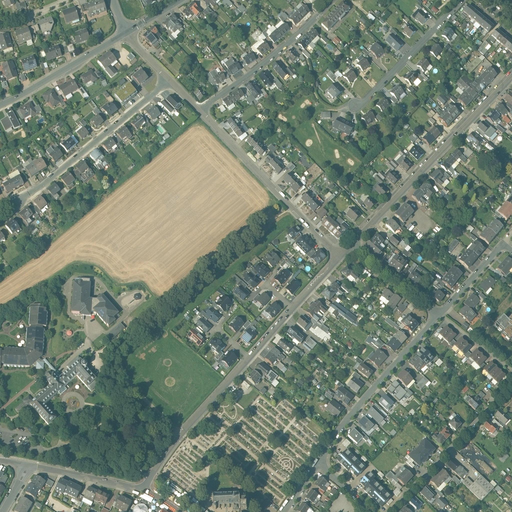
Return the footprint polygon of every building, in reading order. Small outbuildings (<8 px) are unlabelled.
[(101,0),(86,5),(88,11),(90,17),(92,16),(92,17),(93,16),(106,11),(102,0),(101,0)] [(232,5),(227,0),(224,0),(222,2),(229,9),(232,5)] [(197,8),(192,3),(187,8),(194,15),(196,17),(201,12),(197,9),(197,8)] [(343,3),(332,14),(338,20),(349,9),(343,3)] [(304,5),(296,13),(297,13),(302,18),(309,11),(304,5)] [(469,6),(463,12),(467,16),(473,10),(469,6)] [(75,8),(63,12),(67,24),(78,19),(77,15),(75,8)] [(187,8),(182,13),(186,16),(185,17),(186,18),(187,17),(187,18),(190,15),(191,17),(194,15),(187,8)] [(477,13),(473,10),(467,16),(472,19),(477,13)] [(428,19),(421,12),(415,19),(417,21),(418,21),(422,25),(428,19)] [(296,13),(293,16),(289,20),(295,26),(302,18),(297,13),(296,13)] [(477,13),(472,19),(476,23),(481,17),(477,13)] [(332,14),(321,25),(328,31),(338,20),(332,14)] [(173,15),(168,20),(175,28),(176,26),(178,25),(177,24),(178,23),(176,22),(178,20),(173,15)] [(481,17),(476,23),(480,26),(485,20),(481,17)] [(48,20),(40,23),(43,33),(50,31),(52,26),(51,25),(53,24),(51,18),(47,19),(48,20)] [(452,18),(450,21),(453,24),(454,23),(457,26),(459,24),(452,18)] [(175,28),(168,20),(163,24),(168,30),(169,28),(174,34),(178,30),(175,28)] [(485,20),(480,26),(484,30),(489,24),(485,20)] [(283,22),(282,21),(274,28),(282,36),(289,30),(283,22)] [(489,24),(484,30),(488,34),(493,27),(489,24)] [(415,32),(409,26),(402,32),(405,35),(406,34),(410,38),(415,32)] [(158,32),(153,27),(148,32),(153,37),(157,32),(158,32)] [(274,28),(273,27),(269,30),(272,34),(269,37),(274,43),(282,37),(282,36),(274,28)] [(28,28),(15,33),(19,44),(32,40),(30,35),(28,28)] [(86,29),(74,34),(77,43),(89,39),(86,29)] [(454,34),(447,29),(442,36),(449,42),(451,39),(451,38),(454,34)] [(318,36),(312,30),(305,37),(311,43),(318,36)] [(497,30),(492,37),(493,38),(490,41),(493,44),(496,40),(501,34),(497,30)] [(102,36),(99,31),(94,34),(97,39),(102,36)] [(148,32),(143,36),(152,46),(157,41),(153,37),(148,32)] [(160,35),(157,32),(153,37),(157,41),(159,43),(160,44),(162,42),(158,37),(160,35)] [(0,37),(0,43),(3,51),(12,48),(8,34),(0,37)] [(501,34),(496,40),(500,44),(506,37),(501,34)] [(305,37),(298,45),(304,50),(308,46),(312,50),(315,47),(311,43),(305,37)] [(506,37),(500,44),(504,47),(510,41),(506,37)] [(396,39),(390,46),(392,48),(393,48),(397,51),(403,45),(396,39)] [(264,43),(257,50),(262,56),(270,49),(264,43)] [(442,50),(435,45),(429,52),(436,58),(438,56),(438,55),(442,50)] [(62,57),(59,47),(51,50),(55,59),(62,57)] [(384,53),(378,47),(374,50),(371,52),(377,59),(384,53)] [(51,50),(44,52),(48,61),(55,59),(51,50)] [(298,57),(291,50),(285,56),(292,63),(298,57)] [(310,57),(305,51),(302,54),(308,59),(310,57)] [(109,53),(98,63),(105,71),(111,79),(117,74),(111,66),(116,62),(109,53)] [(251,54),(243,59),(247,66),(256,60),(251,54)] [(33,57),(21,62),(25,73),(37,69),(33,57)] [(232,59),(224,64),(228,69),(235,64),(232,59)] [(364,60),(360,63),(359,63),(356,65),(363,72),(369,66),(364,60)] [(429,65),(423,60),(417,67),(424,73),(426,70),(426,69),(429,65)] [(14,62),(3,66),(9,83),(19,79),(14,62)] [(289,75),(278,62),(272,67),(283,80),(289,75)] [(228,69),(228,70),(232,75),(232,76),(241,70),(236,63),(235,64),(228,69)] [(295,75),(289,68),(286,70),(292,77),(295,75)] [(497,76),(489,69),(483,75),(490,82),(494,79),(493,79),(497,76)] [(141,71),(133,78),(134,79),(140,86),(148,79),(141,71)] [(350,71),(346,75),(343,77),(349,84),(356,78),(350,71)] [(92,72),(81,78),(83,81),(82,81),(83,82),(85,86),(92,82),(93,84),(97,81),(92,72)] [(274,85),(266,72),(259,77),(268,89),(274,85)] [(221,73),(213,79),(217,86),(226,80),(221,73)] [(414,77),(411,73),(405,80),(411,86),(414,84),(413,83),(417,79),(414,77)] [(419,76),(417,74),(414,77),(417,79),(421,83),(423,80),(419,76)] [(428,80),(422,74),(419,76),(423,80),(426,82),(428,80)] [(490,82),(483,75),(477,81),(484,89),(487,85),(487,86),(490,82)] [(140,86),(134,79),(131,81),(132,83),(137,89),(140,86)] [(469,84),(464,79),(456,87),(460,90),(464,94),(472,101),(473,101),(479,95),(478,94),(481,91),(482,92),(484,89),(477,81),(476,81),(474,84),(472,86),(471,86),(469,84)] [(9,88),(7,80),(1,82),(4,90),(9,88)] [(75,83),(67,88),(66,87),(61,90),(66,98),(75,93),(76,94),(80,91),(75,83)] [(262,95),(252,83),(246,88),(252,95),(255,100),(262,95)] [(342,92),(335,84),(328,91),(331,94),(330,95),(334,100),(336,98),(342,92)] [(129,85),(115,97),(122,107),(137,95),(129,85)] [(397,87),(390,94),(397,100),(399,98),(403,93),(397,87)] [(206,97),(200,89),(194,93),(200,102),(206,97)] [(239,90),(231,96),(235,103),(244,97),(239,90)] [(52,92),(43,98),(47,104),(50,103),(54,108),(60,105),(58,101),(57,100),(52,92)] [(464,94),(458,100),(465,108),(472,101),(464,94)] [(180,105),(172,96),(166,102),(176,113),(182,107),(180,105)] [(231,96),(223,102),(227,109),(235,103),(231,96)] [(66,106),(60,97),(57,100),(58,101),(60,105),(62,108),(66,106)] [(384,100),(376,106),(383,113),(385,111),(385,110),(389,106),(384,100)] [(176,113),(166,102),(165,101),(161,105),(164,108),(172,117),(176,113)] [(32,105),(21,111),(26,121),(32,117),(34,119),(38,117),(35,111),(32,105)] [(117,112),(111,105),(108,108),(107,106),(102,110),(109,118),(117,112)] [(508,113),(500,105),(499,105),(498,105),(496,107),(497,107),(493,111),(499,117),(501,115),(503,117),(508,113)] [(222,106),(217,109),(221,114),(226,111),(222,106)] [(459,114),(451,106),(445,113),(453,121),(459,114)] [(41,108),(35,111),(38,117),(44,114),(41,108)] [(160,115),(154,108),(146,114),(152,122),(156,119),(160,115)] [(435,114),(431,110),(427,114),(431,118),(435,114)] [(493,111),(490,115),(489,115),(487,117),(488,117),(487,118),(493,124),(494,122),(496,124),(496,123),(497,124),(499,121),(497,119),(499,117),(493,111)] [(369,112),(361,119),(367,126),(370,124),(370,123),(375,119),(369,112)] [(453,121),(445,113),(438,119),(447,127),(453,121)] [(11,120),(3,124),(8,133),(16,129),(17,132),(22,129),(19,123),(15,115),(10,118),(11,120)] [(98,117),(91,123),(93,125),(93,126),(94,126),(96,129),(103,123),(98,117)] [(142,121),(140,118),(131,125),(136,131),(145,124),(142,121)] [(234,119),(228,123),(233,131),(240,127),(234,119)] [(346,123),(338,119),(333,128),(338,130),(342,131),(346,123)] [(483,122),(477,128),(484,134),(489,128),(483,122)] [(353,127),(346,123),(342,131),(345,133),(345,134),(349,136),(353,127)] [(504,131),(497,126),(495,128),(497,130),(498,131),(499,132),(502,134),(504,131)] [(240,127),(233,131),(236,135),(239,139),(245,134),(240,127)] [(132,138),(124,129),(117,135),(118,137),(122,142),(123,141),(125,143),(132,138)] [(440,135),(434,129),(428,134),(434,140),(440,135)] [(84,130),(77,135),(82,141),(89,135),(84,130)] [(428,134),(425,132),(423,135),(425,137),(423,140),(429,146),(434,140),(428,134)] [(482,142),(473,133),(467,140),(470,143),(468,145),(470,147),(472,145),(476,149),(482,142)] [(253,137),(247,142),(254,150),(260,144),(253,137)] [(76,146),(71,140),(65,145),(66,146),(63,148),(67,153),(76,146)] [(111,140),(103,147),(108,153),(115,146),(113,144),(111,140)] [(495,148),(488,143),(486,145),(493,151),(495,148)] [(266,152),(260,144),(254,150),(261,157),(266,152)] [(424,154),(415,147),(409,153),(417,161),(424,154)] [(468,149),(463,154),(465,156),(468,159),(473,153),(468,149)] [(57,150),(53,153),(51,150),(46,153),(49,157),(51,159),(55,164),(63,157),(57,150)] [(462,156),(456,150),(450,157),(456,162),(459,159),(463,163),(466,160),(462,156)] [(101,155),(98,151),(90,157),(95,163),(93,165),(96,167),(97,167),(100,171),(103,169),(108,165),(106,162),(104,159),(102,157),(101,155)] [(276,160),(271,155),(265,161),(272,168),(278,162),(279,162),(277,159),(276,160)] [(300,159),(306,167),(311,163),(305,155),(300,159)] [(450,157),(444,163),(450,168),(456,162),(450,157)] [(41,160),(34,165),(38,173),(46,168),(41,160)] [(400,166),(406,172),(412,167),(405,160),(400,166)] [(31,161),(23,166),(25,170),(26,170),(31,177),(38,173),(34,165),(32,163),(31,161)] [(278,162),(272,168),(278,175),(284,169),(278,162)] [(89,172),(83,163),(76,169),(78,172),(77,172),(79,173),(80,175),(79,176),(81,178),(83,181),(86,179),(87,180),(94,175),(90,171),(89,172)] [(444,163),(441,166),(447,172),(448,171),(452,174),(454,171),(450,168),(444,163)] [(442,176),(437,171),(430,177),(436,183),(437,182),(441,186),(446,180),(442,176)] [(399,180),(392,172),(386,178),(394,185),(399,180)] [(291,173),(283,180),(290,187),(297,180),(291,173)] [(69,175),(61,181),(66,187),(67,187),(71,183),(72,184),(75,182),(69,175)] [(380,178),(378,175),(374,179),(377,182),(378,181),(382,184),(384,182),(380,178)] [(24,185),(20,177),(11,182),(16,190),(24,185)] [(297,180),(290,187),(296,193),(303,186),(297,180)] [(504,189),(509,185),(504,180),(503,182),(506,184),(503,187),(501,184),(500,185),(504,189)] [(11,182),(3,186),(7,194),(16,190),(11,182)] [(431,189),(425,183),(418,190),(419,190),(418,190),(425,196),(425,195),(428,198),(429,198),(435,192),(431,189)] [(480,184),(478,191),(483,192),(483,190),(489,192),(491,188),(480,184)] [(388,192),(380,185),(375,191),(380,195),(380,196),(382,198),(388,192)] [(55,186),(48,192),(51,196),(53,198),(56,195),(60,192),(55,186)] [(425,196),(418,190),(412,197),(422,206),(425,203),(427,201),(423,197),(425,196)] [(309,192),(301,199),(308,206),(315,199),(309,192)] [(432,201),(429,198),(428,198),(425,195),(425,196),(423,197),(427,201),(425,203),(431,207),(434,203),(432,201)] [(46,205),(41,198),(34,204),(36,207),(39,211),(40,211),(46,205)] [(376,204),(369,198),(365,202),(364,203),(370,210),(376,204)] [(315,199),(308,206),(314,212),(321,205),(315,199)] [(511,207),(506,203),(502,209),(511,215),(511,216),(511,207)] [(405,205),(395,216),(399,220),(403,224),(413,213),(405,205)] [(361,216),(357,212),(358,211),(356,209),(355,210),(353,208),(347,215),(354,222),(361,216)] [(32,215),(27,209),(19,216),(28,226),(32,223),(29,219),(33,216),(32,215)] [(511,215),(502,209),(498,213),(502,217),(504,218),(506,220),(507,220),(511,216),(511,215)] [(324,212),(322,210),(316,215),(321,220),(327,213),(325,211),(324,212)] [(339,228),(328,218),(321,225),(336,239),(338,239),(344,233),(339,228)] [(396,225),(391,220),(386,226),(394,234),(399,229),(399,228),(396,225)] [(13,221),(6,227),(12,235),(15,232),(16,231),(15,230),(18,227),(13,221)] [(503,228),(495,221),(488,229),(496,236),(503,228)] [(401,226),(398,223),(396,225),(399,228),(399,229),(402,232),(405,229),(401,226)] [(347,230),(342,225),(339,228),(344,233),(347,230)] [(296,227),(288,235),(292,240),(299,233),(300,232),(301,232),(296,227)] [(488,229),(487,229),(479,237),(488,245),(496,236),(488,229)] [(299,233),(292,240),(294,242),(300,236),(301,236),(299,233)] [(294,242),(294,243),(296,245),(303,238),(300,236),(294,242)] [(303,238),(296,245),(301,250),(310,241),(305,236),(303,238)] [(384,242),(377,236),(372,241),(381,250),(384,247),(381,245),(384,242)] [(394,237),(390,241),(396,246),(399,243),(405,249),(408,246),(401,240),(400,242),(394,237)] [(455,239),(446,250),(450,253),(459,243),(455,239)] [(314,246),(310,241),(301,250),(306,255),(312,249),(314,246)] [(383,251),(371,241),(367,246),(378,257),(383,251)] [(484,249),(476,242),(468,251),(477,258),(484,249)] [(312,249),(306,255),(308,257),(314,251),(312,249)] [(314,251),(308,257),(310,260),(311,259),(316,254),(314,251)] [(316,254),(311,259),(317,265),(325,257),(319,251),(316,254)] [(477,258),(468,251),(460,261),(468,269),(477,258)] [(279,260),(272,253),(270,256),(269,255),(266,258),(268,260),(266,262),(272,268),(279,260)] [(396,256),(389,266),(394,270),(401,260),(396,256)] [(511,261),(508,258),(501,266),(501,265),(497,269),(505,276),(508,273),(508,272),(511,267),(511,261)] [(406,264),(401,260),(394,270),(399,273),(406,264)] [(460,265),(455,262),(451,267),(453,268),(456,270),(460,265)] [(269,272),(260,264),(255,270),(254,270),(258,274),(263,278),(269,272)] [(374,273),(364,265),(362,268),(371,276),(374,273)] [(255,270),(252,267),(249,270),(256,276),(258,274),(254,270),(255,270)] [(282,268),(277,274),(279,276),(283,271),(286,269),(283,267),(282,268)] [(358,278),(347,268),(343,272),(341,274),(343,275),(351,283),(354,280),(355,281),(358,278)] [(371,276),(362,268),(359,272),(368,279),(371,276)] [(456,270),(453,268),(448,275),(456,282),(462,275),(456,270)] [(283,271),(279,276),(275,280),(281,286),(291,274),(286,269),(283,271)] [(256,276),(249,270),(247,272),(249,274),(250,274),(254,278),(256,276)] [(421,279),(413,273),(410,277),(411,277),(409,280),(417,286),(421,279)] [(249,274),(244,280),(254,289),(259,283),(254,278),(250,274),(249,274)] [(456,282),(448,275),(442,282),(445,284),(451,289),(456,282)] [(489,277),(485,282),(484,281),(479,288),(485,293),(489,288),(490,289),(495,283),(489,277)] [(296,281),(292,278),(287,284),(289,286),(293,282),(294,283),(296,281)] [(247,287),(241,281),(237,286),(240,288),(241,287),(244,290),(247,287)] [(72,282),(70,312),(78,312),(78,316),(91,317),(92,314),(96,314),(106,325),(118,314),(100,294),(95,299),(91,299),(92,284),(72,282)] [(294,283),(293,282),(289,286),(286,290),(292,295),(299,287),(294,283)] [(340,289),(333,283),(328,289),(335,294),(337,292),(341,296),(344,293),(339,289),(340,289)] [(244,290),(241,287),(240,288),(235,294),(243,301),(249,294),(244,290)] [(328,289),(328,288),(325,292),(324,291),(321,294),(324,297),(326,299),(327,299),(329,301),(335,295),(335,294),(328,289)] [(394,296),(392,294),(386,290),(381,297),(382,297),(380,299),(385,302),(385,304),(387,306),(392,310),(395,307),(401,299),(395,295),(394,296)] [(444,297),(438,292),(433,298),(439,303),(444,297)] [(270,300),(263,294),(260,298),(256,302),(257,302),(263,307),(270,300)] [(477,298),(472,294),(464,304),(466,306),(471,311),(480,302),(480,301),(477,298)] [(224,297),(222,300),(221,299),(218,302),(219,303),(217,305),(217,306),(224,312),(226,310),(227,310),(230,307),(229,307),(231,304),(224,297)] [(323,307),(316,301),(311,307),(318,313),(320,311),(324,315),(327,311),(323,308),(323,307)] [(357,319),(335,302),(331,307),(330,308),(335,311),(345,319),(352,324),(357,319)] [(271,308),(266,313),(272,319),(280,309),(274,304),(271,308)] [(406,308),(401,304),(398,309),(397,310),(401,314),(406,308)] [(41,360),(39,359),(42,356),(43,351),(43,350),(44,349),(43,348),(43,347),(44,347),(44,345),(43,344),(43,343),(44,343),(44,341),(43,341),(43,340),(44,339),(44,338),(44,337),(44,336),(45,334),(44,334),(44,333),(45,332),(45,331),(44,330),(42,330),(42,327),(46,327),(46,326),(47,326),(47,324),(46,323),(47,322),(47,321),(47,320),(47,319),(47,317),(47,316),(48,315),(48,314),(47,313),(46,312),(46,309),(40,309),(40,305),(32,305),(32,308),(30,308),(30,309),(30,310),(30,311),(30,312),(29,312),(29,314),(30,315),(29,316),(29,317),(30,318),(30,319),(29,319),(29,321),(30,322),(29,323),(29,324),(29,325),(29,326),(31,326),(31,329),(27,329),(27,330),(26,331),(27,332),(27,333),(26,333),(26,335),(27,335),(27,336),(26,337),(26,338),(27,339),(27,340),(26,340),(26,342),(26,343),(27,343),(27,344),(26,344),(26,345),(21,349),(20,350),(19,350),(18,350),(18,349),(16,349),(15,349),(14,349),(13,348),(12,349),(11,349),(11,348),(9,348),(8,349),(7,348),(6,348),(5,349),(4,352),(1,352),(2,350),(1,350),(0,349),(0,367),(1,363),(4,364),(3,365),(4,365),(4,366),(6,366),(7,366),(8,366),(9,367),(10,366),(11,366),(11,367),(13,367),(13,366),(14,366),(15,367),(16,367),(17,366),(18,366),(19,367),(20,367),(21,367),(22,367),(24,367),(30,367),(33,364),(34,366),(36,366),(36,369),(43,370),(44,363),(45,363),(53,372),(50,374),(48,374),(46,375),(46,377),(43,380),(46,383),(47,381),(51,386),(33,402),(29,397),(23,402),(24,402),(26,405),(28,407),(30,405),(48,426),(56,419),(44,405),(58,393),(59,393),(61,396),(67,390),(64,388),(65,387),(77,376),(87,388),(91,392),(99,384),(96,380),(86,368),(87,367),(87,365),(86,363),(83,363),(83,364),(78,357),(67,367),(70,370),(61,378),(45,359),(43,361),(41,360)] [(224,312),(217,306),(214,308),(221,314),(224,312)] [(471,311),(466,306),(459,314),(469,323),(476,316),(471,311)] [(318,313),(311,307),(306,313),(313,319),(317,322),(320,319),(316,315),(318,313)] [(220,318),(211,310),(206,315),(206,316),(209,318),(215,324),(220,318)] [(345,319),(335,311),(332,315),(335,317),(337,315),(339,317),(344,320),(345,319)] [(206,315),(202,312),(200,314),(207,320),(209,318),(206,316),(206,315)] [(207,320),(200,314),(198,317),(201,320),(202,320),(205,323),(207,320)] [(418,326),(408,316),(401,324),(412,333),(418,326)] [(511,316),(508,321),(503,317),(494,326),(502,333),(503,331),(505,332),(501,336),(508,343),(510,341),(511,338),(511,316)] [(312,325),(302,317),(296,324),(306,332),(312,325)] [(237,318),(236,318),(231,323),(232,324),(229,327),(236,333),(244,324),(237,318)] [(400,328),(387,318),(385,322),(393,328),(394,327),(398,331),(400,328)] [(205,323),(202,320),(201,320),(200,321),(199,321),(197,323),(197,324),(196,326),(206,334),(211,328),(205,323)] [(329,330),(323,325),(322,326),(319,323),(318,324),(316,323),(314,325),(326,334),(329,330)] [(116,328),(110,333),(106,337),(105,337),(110,342),(114,338),(115,338),(114,338),(120,333),(124,329),(125,329),(124,328),(121,324),(120,324),(116,328),(115,328),(116,328)] [(323,332),(314,325),(309,331),(312,332),(312,333),(318,338),(323,332)] [(246,330),(243,332),(246,334),(250,330),(252,328),(249,326),(246,330)] [(294,326),(288,333),(299,343),(304,337),(300,334),(301,332),(294,326)] [(443,331),(439,335),(444,339),(451,331),(447,327),(443,331)] [(250,330),(246,334),(242,339),(248,344),(256,335),(250,330)] [(198,331),(196,334),(192,331),(187,336),(199,347),(204,341),(202,340),(203,339),(200,337),(202,335),(198,331)] [(451,331),(444,339),(448,344),(452,340),(456,336),(451,331)] [(323,332),(318,338),(322,341),(327,335),(323,332)] [(406,339),(400,333),(394,339),(401,345),(406,339)] [(316,344),(309,338),(305,343),(312,349),(316,344)] [(457,344),(454,346),(454,347),(459,351),(466,343),(462,338),(457,344)] [(218,342),(215,339),(208,346),(212,349),(211,350),(211,351),(212,352),(213,352),(214,352),(215,352),(218,355),(221,352),(225,348),(221,345),(222,345),(218,342)] [(401,345),(394,339),(387,347),(394,353),(401,345)] [(291,348),(282,340),(277,346),(284,351),(283,353),(286,356),(289,353),(292,349),(291,348)] [(466,343),(459,351),(463,355),(467,351),(471,347),(466,343)] [(282,356),(274,350),(270,354),(277,360),(278,361),(282,356)] [(433,359),(423,350),(416,358),(424,366),(425,367),(433,359)] [(472,356),(469,358),(474,363),(482,355),(477,350),(472,356)] [(379,351),(370,361),(378,368),(387,358),(379,351)] [(218,355),(215,359),(217,361),(222,356),(223,355),(221,352),(218,355)] [(237,359),(230,353),(225,358),(222,361),(222,362),(229,368),(237,359)] [(277,360),(270,354),(265,360),(272,366),(273,364),(274,365),(276,363),(275,362),(277,360)] [(486,359),(482,355),(474,363),(478,367),(479,367),(483,363),(486,359)] [(217,361),(216,363),(219,365),(222,362),(222,361),(225,358),(222,356),(217,361)] [(438,367),(443,363),(436,356),(433,359),(436,362),(435,364),(438,367)] [(424,366),(416,358),(409,365),(418,373),(424,366)] [(487,367),(484,370),(484,371),(488,375),(496,367),(492,362),(487,367)] [(278,377),(270,371),(271,371),(262,363),(256,370),(263,376),(264,378),(266,376),(269,379),(268,381),(272,384),(278,377)] [(373,374),(361,365),(357,371),(368,379),(373,374)] [(496,367),(488,375),(493,379),(501,371),(496,367)] [(501,371),(493,379),(497,384),(505,376),(501,371)] [(261,378),(254,372),(251,374),(247,379),(255,386),(257,383),(259,384),(260,382),(259,381),(261,378)] [(413,380),(404,372),(397,379),(406,387),(413,380)] [(355,373),(352,377),(353,378),(354,378),(358,381),(361,377),(355,373)] [(358,381),(354,378),(353,378),(347,386),(357,393),(363,385),(358,381)] [(429,382),(424,378),(420,382),(425,386),(429,382)] [(300,387),(304,382),(301,379),(296,384),(300,387)] [(425,386),(420,382),(416,386),(421,390),(425,386)] [(397,394),(394,397),(399,402),(406,394),(395,383),(388,390),(392,394),(395,391),(397,394)] [(464,384),(460,389),(464,393),(469,389),(464,384)] [(276,391),(272,388),(268,392),(272,396),(276,391)] [(334,395),(328,389),(325,392),(327,393),(332,397),(334,395)] [(353,398),(344,391),(342,390),(341,389),(335,396),(347,405),(353,398)] [(378,403),(387,412),(394,405),(385,397),(378,403)] [(479,400),(476,398),(475,399),(473,397),(469,401),(468,400),(466,402),(471,407),(475,410),(481,405),(478,402),(479,400)] [(397,404),(391,398),(388,400),(395,406),(397,404)] [(343,410),(332,401),(326,409),(337,418),(343,410)] [(24,402),(17,408),(19,411),(26,405),(24,402)] [(374,406),(367,413),(379,425),(386,418),(374,406)] [(510,420),(500,410),(494,416),(500,421),(503,425),(504,424),(509,419),(510,420)] [(437,411),(435,413),(442,421),(444,420),(437,411)] [(373,427),(364,418),(358,424),(367,434),(373,427)] [(461,425),(454,419),(449,425),(451,427),(450,428),(452,430),(453,429),(455,431),(461,425)] [(494,420),(491,424),(493,426),(494,425),(498,428),(500,426),(498,424),(494,420)] [(491,424),(488,421),(483,426),(489,431),(488,433),(490,433),(492,435),(498,428),(494,425),(493,426),(491,424)] [(363,439),(354,430),(348,436),(357,445),(363,439)] [(447,432),(445,430),(440,435),(446,441),(450,437),(447,434),(448,433),(447,432)] [(360,436),(366,442),(368,439),(362,433),(360,436)] [(446,441),(440,435),(437,439),(435,437),(433,440),(440,447),(446,441)] [(432,456),(437,451),(424,439),(419,445),(432,456)] [(426,462),(432,456),(419,445),(414,450),(426,462)] [(348,450),(337,461),(348,472),(359,461),(348,450)] [(426,462),(414,450),(407,457),(420,468),(426,462)] [(228,458),(238,468),(246,459),(239,453),(235,458),(231,454),(228,458)] [(504,453),(499,459),(503,463),(509,458),(504,453)] [(467,473),(452,459),(446,465),(451,469),(461,479),(467,473)] [(483,461),(479,464),(490,474),(493,471),(483,461)] [(358,462),(349,471),(356,478),(365,469),(358,462)] [(449,476),(442,469),(441,470),(442,470),(436,476),(443,482),(449,476)] [(406,470),(399,478),(406,485),(414,477),(406,470)] [(369,473),(359,483),(365,489),(363,491),(370,497),(379,487),(373,481),(375,479),(369,473)] [(443,482),(436,476),(430,482),(437,488),(443,482)] [(460,482),(454,476),(451,480),(457,485),(460,482)] [(473,484),(468,489),(481,501),(494,489),(481,476),(473,484)] [(44,482),(36,477),(31,485),(39,490),(40,491),(44,484),(45,482),(44,482)] [(327,482),(320,477),(317,481),(320,483),(324,486),(327,482)] [(473,484),(467,478),(462,483),(468,489),(473,484)] [(54,483),(46,479),(44,482),(45,482),(44,484),(51,488),(54,483)] [(68,484),(60,480),(55,490),(63,495),(64,493),(68,484)] [(324,486),(320,483),(317,481),(314,485),(319,489),(322,490),(324,486)] [(82,489),(69,483),(68,484),(64,493),(76,499),(79,495),(82,489)] [(39,490),(31,485),(30,485),(25,493),(31,496),(34,498),(35,498),(39,490)] [(379,487),(370,497),(381,508),(391,498),(379,487)] [(426,487),(420,494),(428,502),(435,496),(426,487)] [(97,492),(89,488),(84,498),(90,502),(91,500),(93,502),(94,499),(98,493),(97,492)] [(442,495),(436,489),(434,491),(440,498),(442,495)] [(321,497),(311,490),(308,494),(315,499),(317,497),(319,499),(321,497)] [(109,497),(98,492),(97,492),(98,493),(94,499),(105,505),(109,497)] [(260,507),(264,511),(272,502),(263,493),(261,495),(262,497),(259,501),(263,505),(260,507)] [(238,495),(234,495),(234,494),(233,494),(233,495),(229,495),(229,494),(228,494),(228,495),(224,495),(224,494),(223,495),(223,496),(219,496),(219,495),(218,495),(218,496),(214,496),(214,495),(213,495),(213,496),(213,497),(211,497),(211,498),(213,498),(213,507),(212,507),(212,508),(213,508),(213,509),(214,509),(215,510),(216,510),(217,509),(217,508),(216,508),(219,507),(219,509),(220,509),(220,507),(224,507),(224,508),(225,508),(229,508),(230,508),(230,507),(232,507),(233,507),(233,508),(234,508),(234,511),(239,511),(246,511),(247,511),(248,509),(247,508),(246,508),(246,507),(247,505),(246,505),(246,504),(248,502),(249,503),(249,502),(248,501),(248,499),(249,498),(248,498),(247,498),(245,496),(246,495),(245,495),(245,496),(242,496),(242,495),(241,495),(242,496),(239,496),(239,495),(239,494),(238,494),(238,495)] [(315,499),(308,494),(306,498),(313,503),(315,505),(318,501),(315,499)] [(84,498),(79,495),(76,499),(76,500),(81,503),(84,498)] [(126,511),(132,503),(120,497),(117,504),(115,508),(122,511),(126,511)] [(27,511),(32,504),(22,498),(14,511),(27,511)] [(418,501),(415,498),(410,503),(414,507),(415,509),(416,508),(417,510),(419,507),(418,506),(420,503),(419,502),(420,502),(419,500),(418,501)] [(309,509),(302,503),(299,507),(305,511),(310,511),(311,511),(309,509)]
